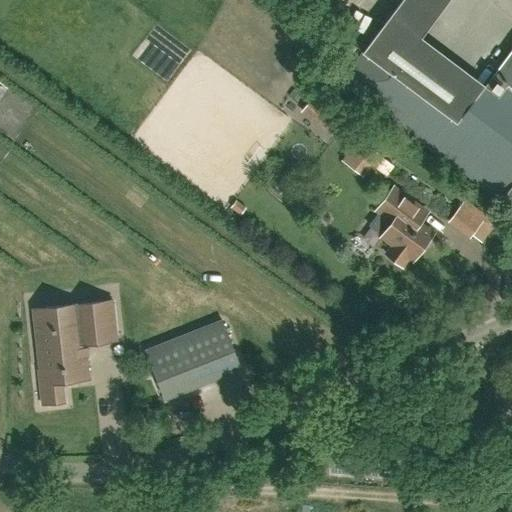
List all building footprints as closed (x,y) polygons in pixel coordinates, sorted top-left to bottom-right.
[(511,49),(476,98),(382,27),(341,82),(503,202),(511,209),(511,49)] [(313,97),(303,109),(333,133),(343,121),(331,111),(337,103),(320,90),(314,98),(313,97)] [(361,174),(377,152),(360,140),(344,161),(361,174)] [(394,222),(383,237),(395,245),(388,255),(404,267),(411,257),(416,260),(435,235),(421,224),(429,213),(395,188),(378,211),(394,222)] [(485,216),(471,235),(481,242),(495,224),(485,216)] [(85,345),(91,344),(117,341),(112,301),(33,309),(39,370),(38,370),(42,405),(64,402),(62,382),(89,380),(85,345)] [(146,350),(165,398),(240,368),(221,320),(146,350)] [(511,464),(483,463),(482,491),(511,493),(511,464)]
